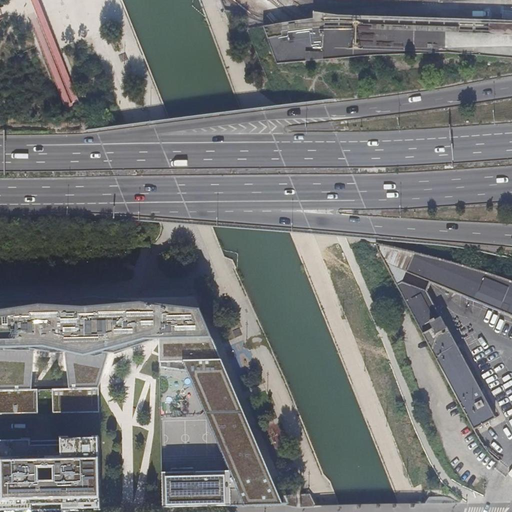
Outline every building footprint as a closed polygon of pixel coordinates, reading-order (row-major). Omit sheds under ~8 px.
[(264,26),(277,65),(359,56),(511,62),(511,20),(336,15),(314,11),(313,18),(309,19),(264,26)] [(511,280),(503,277),(488,271),(473,265),(450,258),(422,251),(399,247),(375,244),(397,285),(473,430),(495,418),(483,397),(488,394),(484,387),(479,389),(460,353),(465,351),(461,343),(456,346),(426,292),(402,283),(406,273),(511,316),(511,280)] [(94,299),(0,300),(0,390),(31,390),(32,384),(36,352),(66,352),(68,383),(69,389),(99,389),(100,383),(112,342),(129,341),(129,343),(130,345),(132,346),(134,346),(137,345),(138,343),(138,341),(159,341),(159,342),(213,341),(201,311),(94,299)] [(159,357),(160,369),(186,373),(228,467),(171,468),(171,473),(162,473),(163,506),(163,508),(194,507),(245,506),(255,497),(279,497),(213,341),(159,342),(159,354),(159,357)] [(69,389),(53,390),(53,414),(99,413),(99,389),(69,389)] [(0,390),(0,414),(38,414),(37,390),(31,390),(0,390)] [(100,440),(0,441),(0,511),(40,511),(40,510),(55,509),(55,510),(101,509),(101,507),(100,440)]
